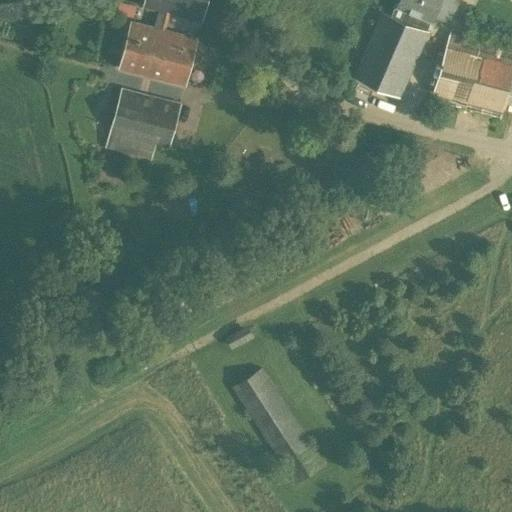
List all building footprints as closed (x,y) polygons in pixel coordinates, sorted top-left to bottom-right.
[(158,10),(155,21),(167,24),(169,13),(201,21),(207,0),(143,0),(142,7),(158,10)] [(401,19),(384,12),(356,75),(398,94),(426,30),(425,29),(430,19),(431,20),(439,0),(399,0),(398,4),(405,8),(401,19)] [(119,67),(153,76),(165,30),(167,24),(155,21),(154,27),(131,21),(119,67)] [(165,30),(153,76),(184,84),(196,38),(165,30)] [(461,40),(449,37),(448,42),(432,94),(501,113),(511,71),(511,58),(460,44),(461,40)] [(105,147),(151,159),(155,143),(169,147),(181,102),(121,87),(105,147)] [(180,194),(160,202),(169,226),(190,217),(180,194)] [(209,239),(214,254),(245,241),(237,226),(209,239)] [(263,366),(233,385),(294,481),(324,462),(263,366)]
